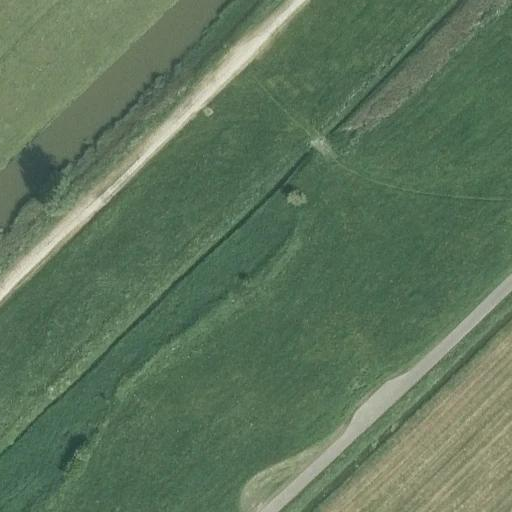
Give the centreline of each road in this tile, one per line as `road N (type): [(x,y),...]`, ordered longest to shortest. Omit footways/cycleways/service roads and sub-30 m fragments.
road 1 (unknown): [(0,289),(294,0)]
road 2 (unclassified): [(268,511),(511,280)]
